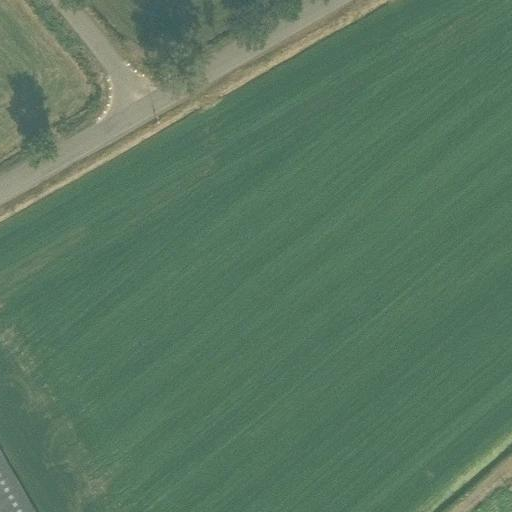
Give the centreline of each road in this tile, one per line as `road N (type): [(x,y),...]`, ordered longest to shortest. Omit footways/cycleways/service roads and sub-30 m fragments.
road 1 (tertiary): [(144,110),(334,0)]
road 2 (tertiary): [(0,194),(144,110)]
road 3 (unclassified): [(144,110),(53,0)]
